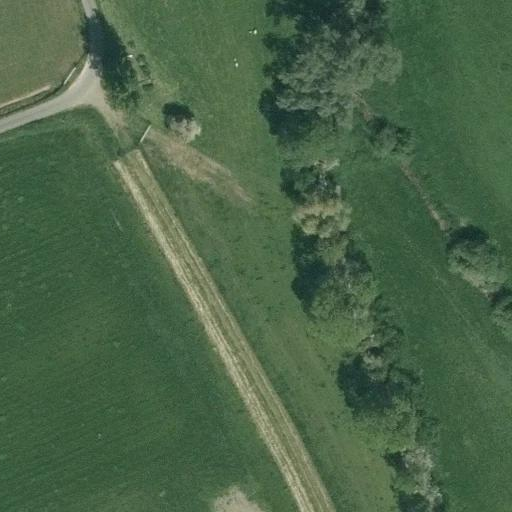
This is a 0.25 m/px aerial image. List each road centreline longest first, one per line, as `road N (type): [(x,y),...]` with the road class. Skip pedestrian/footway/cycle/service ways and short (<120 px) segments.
road 1 (track): [(325,511),(109,111),(84,87)]
road 2 (unclassified): [(0,127),(83,89),(98,49),(87,0)]
